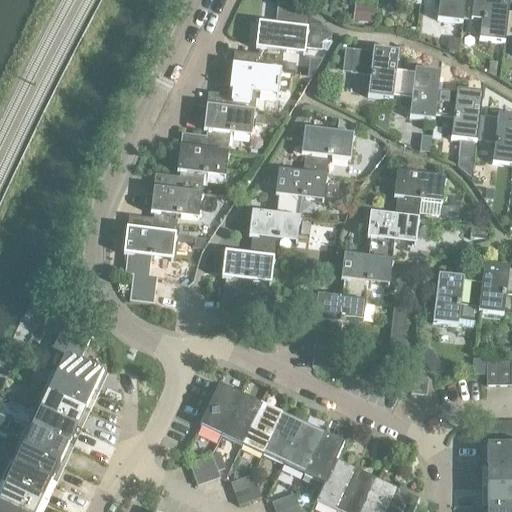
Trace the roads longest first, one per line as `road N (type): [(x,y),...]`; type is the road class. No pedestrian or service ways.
road 1 (residential): [(189,356),(130,331),(112,310),(94,280),(93,240),(199,0)]
road 2 (residential): [(441,511),(440,465),(426,442),(230,352),(189,356)]
road 3 (residential): [(135,468),(189,356)]
